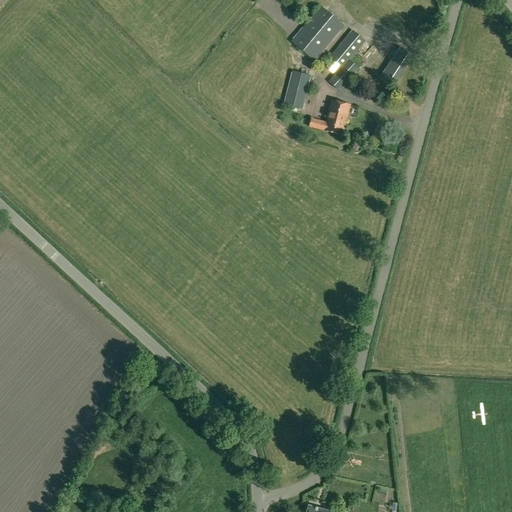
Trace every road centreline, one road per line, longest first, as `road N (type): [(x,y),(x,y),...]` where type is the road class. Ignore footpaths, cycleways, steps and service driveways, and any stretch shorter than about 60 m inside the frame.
road 1 (tertiary): [(258,499),(312,482),(328,463),(456,0)]
road 2 (unclassified): [(258,499),(252,460),(223,413),(0,206)]
